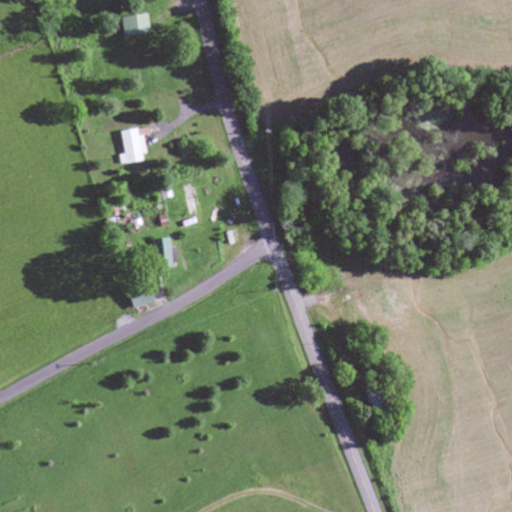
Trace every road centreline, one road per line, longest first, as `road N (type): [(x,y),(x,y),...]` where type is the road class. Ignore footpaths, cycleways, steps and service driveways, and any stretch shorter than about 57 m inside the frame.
road 1 (tertiary): [(374,511),(241,157),(201,0)]
road 2 (residential): [(0,397),(273,248)]
